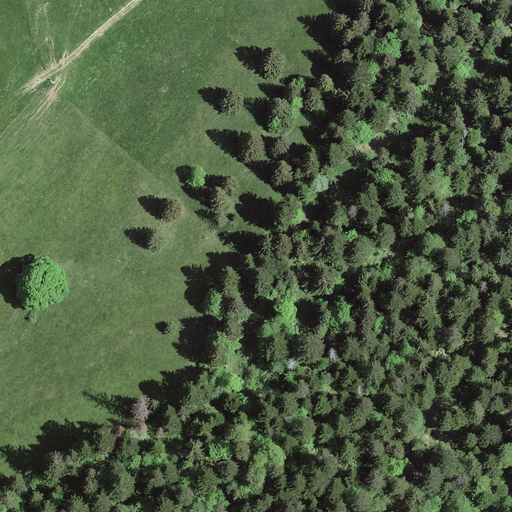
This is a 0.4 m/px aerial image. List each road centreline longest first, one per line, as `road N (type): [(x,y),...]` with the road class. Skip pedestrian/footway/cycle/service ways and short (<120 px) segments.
road 1 (track): [(387,511),(420,472),(480,356),(511,318)]
road 2 (track): [(36,82),(136,0)]
